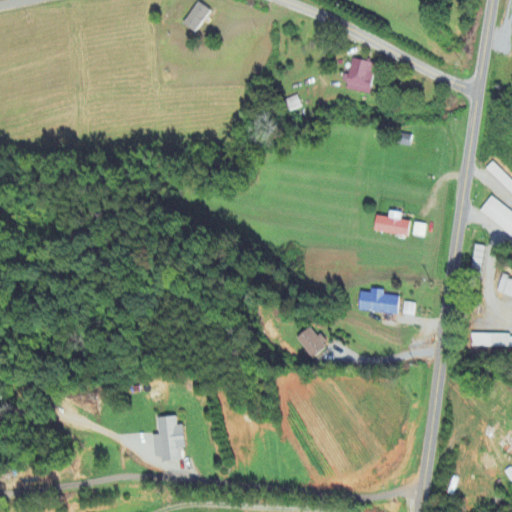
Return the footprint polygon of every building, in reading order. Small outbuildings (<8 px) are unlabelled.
[(191,35),(208,13),(197,4),(180,26),(191,35)] [(374,66),(350,60),(343,90),(367,96),(374,66)] [(511,183),(491,163),(484,171),(511,197),(511,183)] [(478,214),(511,239),(511,215),(490,198),(478,214)] [(385,219),(373,217),(371,234),(406,238),(407,223),(399,222),(400,215),(386,213),(385,219)] [(422,239),(424,227),(412,225),(410,237),(422,239)] [(511,283),(500,280),(496,295),(511,299),(511,283)] [(361,313),(402,316),(404,298),(387,296),(387,294),(363,292),(361,313)] [(330,349),(314,330),(300,341),(315,361),(330,349)] [(511,336),(471,336),(471,348),(511,348),(511,336)] [(162,420),(163,436),(157,437),(158,462),(184,461),(184,451),(191,450),(190,427),(182,427),(182,419),(162,420)]
